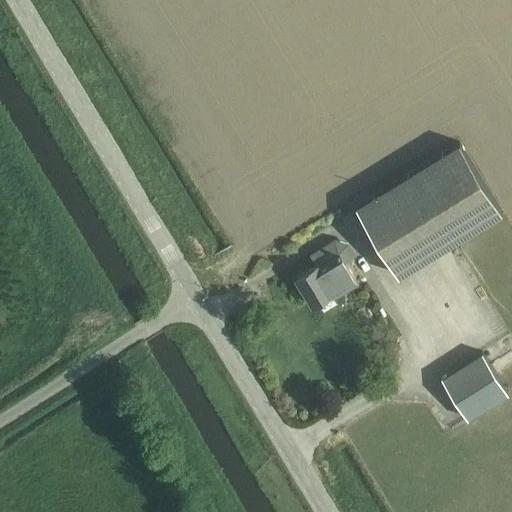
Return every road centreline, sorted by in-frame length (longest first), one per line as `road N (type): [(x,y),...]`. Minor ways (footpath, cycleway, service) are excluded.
road 1 (unclassified): [(196,299),(14,0)]
road 2 (unclassified): [(324,511),(196,299)]
road 3 (unclassified): [(0,423),(196,299)]
